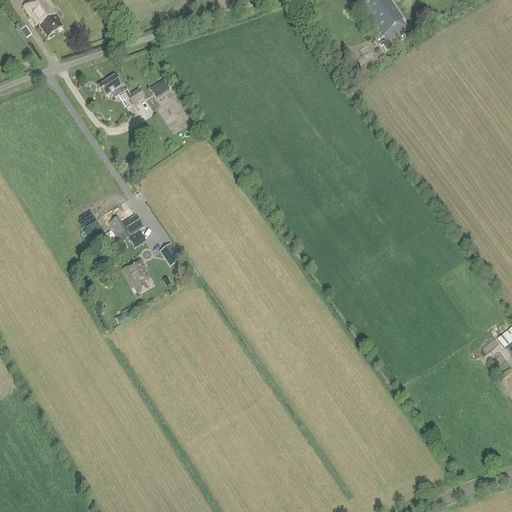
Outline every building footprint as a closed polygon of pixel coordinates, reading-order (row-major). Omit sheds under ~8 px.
[(59,24),(61,23),(56,15),(52,9),(53,8),(47,0),(33,0),(22,8),(36,27),(38,26),(47,38),(62,28),(59,24)] [(392,48),(403,41),(399,34),(407,29),(402,21),(403,20),(389,0),(356,0),(383,39),(384,38),(386,41),(383,43),(382,42),(379,44),(381,48),(383,47),(386,51),(392,48)] [(31,35),(25,27),(20,31),(26,39),(31,35)] [(372,50),(369,51),(371,55),(368,56),(366,52),(361,55),(364,61),(375,57),(372,50)] [(111,95),(114,100),(125,93),(114,77),(98,88),(105,99),(111,95)] [(167,78),(148,91),(155,100),(170,90),(169,89),(173,87),(167,78)] [(144,98),(138,89),(126,97),(132,106),(144,98)] [(108,224),(117,238),(120,243),(143,229),(135,216),(121,225),(117,218),(108,224)] [(141,234),(130,241),(134,249),(145,242),(141,234)] [(181,260),(170,245),(159,253),(170,268),(181,260)] [(143,282),(150,279),(141,260),(122,270),(132,289),(135,287),(138,294),(147,290),(143,282)] [(167,278),(162,281),(166,288),(171,285),(167,278)] [(511,328),(497,340),(511,358),(511,328)]
